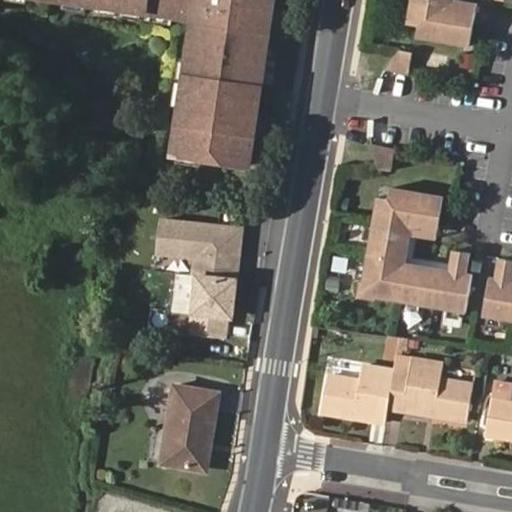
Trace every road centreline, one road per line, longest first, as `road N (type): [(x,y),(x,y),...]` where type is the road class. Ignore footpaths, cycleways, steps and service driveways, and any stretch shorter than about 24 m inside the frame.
road 1 (tertiary): [(262,449),(339,0)]
road 2 (residential): [(262,449),(511,492)]
